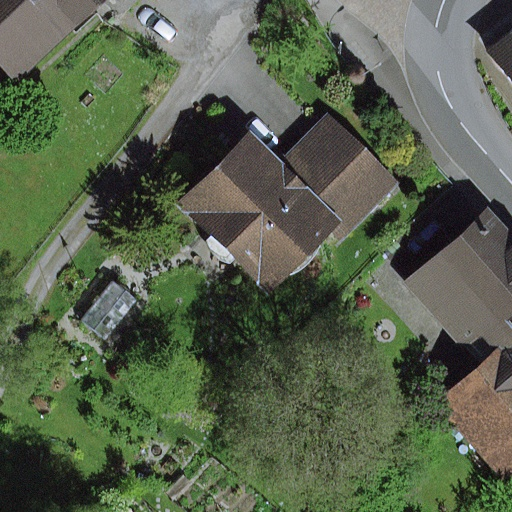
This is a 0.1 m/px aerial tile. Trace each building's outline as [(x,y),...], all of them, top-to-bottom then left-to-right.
[(0,0),(0,80),(5,85),(97,0),(0,0)] [(511,26),(482,49),(511,89),(511,26)] [(324,114),(274,165),(333,222),(346,235),(396,183),(324,114)] [(274,165),(243,135),(173,207),(263,294),(333,222),(274,165)] [(511,242),(483,211),(403,285),(479,365),(431,410),(497,480),(511,466),(511,242)] [(110,284),(80,322),(104,341),(134,302),(110,284)]
